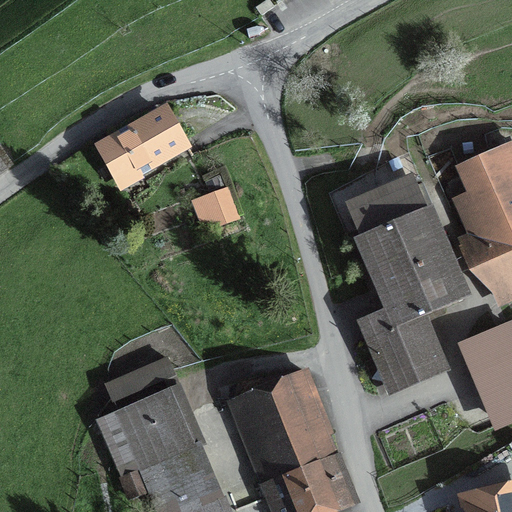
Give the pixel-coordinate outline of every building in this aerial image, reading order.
[(124,186),(141,176),(137,168),(182,142),(166,113),(103,149),(124,186)] [(511,147),(459,171),(469,193),(455,199),(472,237),(463,241),(475,268),(511,251),(511,147)] [(394,387),(440,368),(419,318),(462,300),(411,180),(350,206),(394,309),(365,321),(394,387)] [(218,224),(233,218),(223,192),(208,199),(218,224)] [(500,424),(511,418),(511,328),(511,326),(466,345),(500,424)] [(161,359),(101,385),(109,404),(169,377),(161,359)] [(332,433),(309,374),(232,405),(239,424),(254,418),(279,479),(266,484),(277,511),(314,511),(353,496),(337,455),(324,461),(316,440),(332,433)] [(197,511),(219,503),(172,393),(119,415),(123,423),(104,431),(131,499),(152,491),(160,511),(197,511)] [(511,511),(511,491),(471,500),(473,511),(511,511)] [(222,511),(219,503),(197,511),(222,511)]
